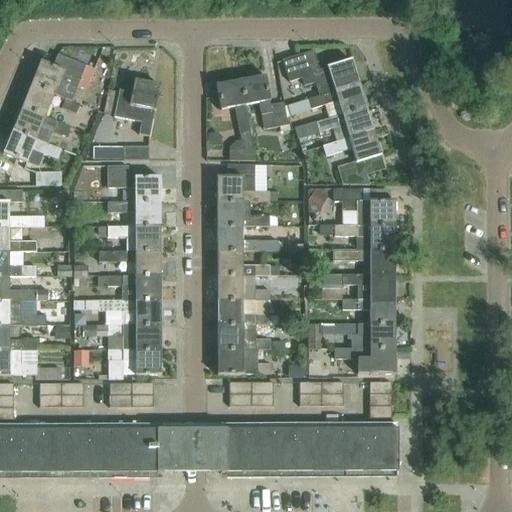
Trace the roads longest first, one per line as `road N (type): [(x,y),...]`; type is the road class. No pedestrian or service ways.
road 1 (residential): [(192,27),(195,511)]
road 2 (residential): [(494,154),(456,137),(399,30),(192,27)]
road 3 (residential): [(496,511),(494,154)]
road 4 (residential): [(192,27),(32,29),(0,81)]
